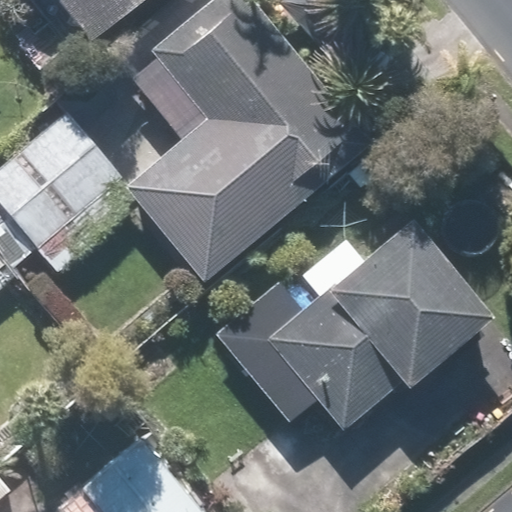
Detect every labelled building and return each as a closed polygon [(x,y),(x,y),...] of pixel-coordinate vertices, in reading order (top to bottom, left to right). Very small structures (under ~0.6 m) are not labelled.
[(68,0),(98,37),(143,0),(68,0)] [(131,183),(144,199),(211,277),(374,138),(255,0),(206,0),(150,48),(157,56),(132,77),(184,138),(131,183)] [(144,199),(131,183),(67,108),(0,165),(0,252),(13,269),(38,247),(59,272),(144,199)] [(418,215),(307,307),(283,279),(217,333),(291,423),(321,398),(344,427),(405,377),(412,386),(500,315),(418,215)] [(13,269),(0,252),(0,287),(17,274),(13,269)] [(170,281),(112,332),(133,356),(191,305),(170,281)] [(72,494),(86,511),(205,511),(144,436),(72,494)]
